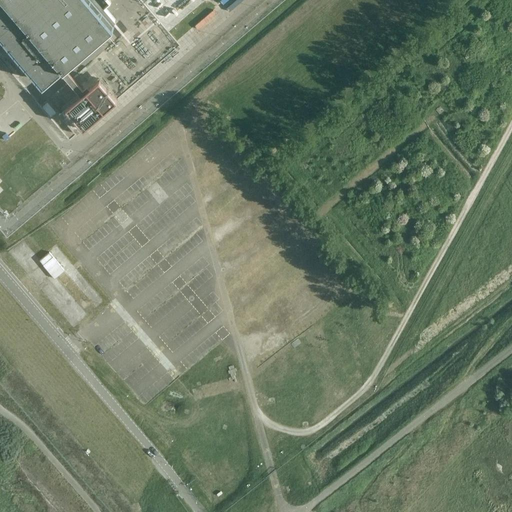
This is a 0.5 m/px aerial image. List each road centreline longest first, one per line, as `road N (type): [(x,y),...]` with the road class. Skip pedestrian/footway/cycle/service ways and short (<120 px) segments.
road 1 (track): [(511,124),(368,385),(309,431),(256,416)]
road 2 (unclassified): [(199,511),(0,273)]
road 3 (unclassified): [(299,511),(511,346)]
road 4 (track): [(343,511),(409,448),(429,421),(426,411)]
